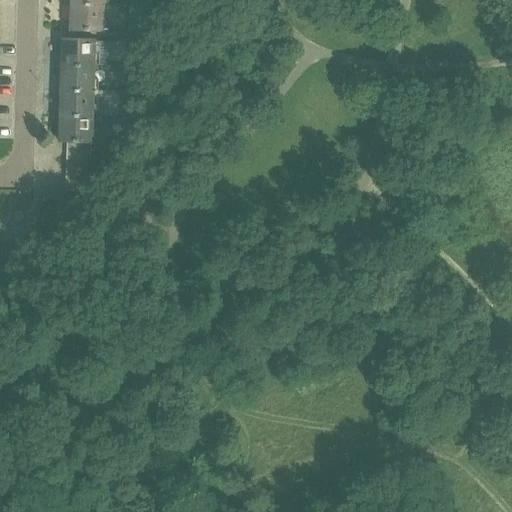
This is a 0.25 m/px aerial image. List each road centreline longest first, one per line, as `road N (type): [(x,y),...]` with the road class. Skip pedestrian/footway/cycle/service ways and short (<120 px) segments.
road 1 (residential): [(26,182),(29,0)]
road 2 (track): [(0,472),(108,394)]
